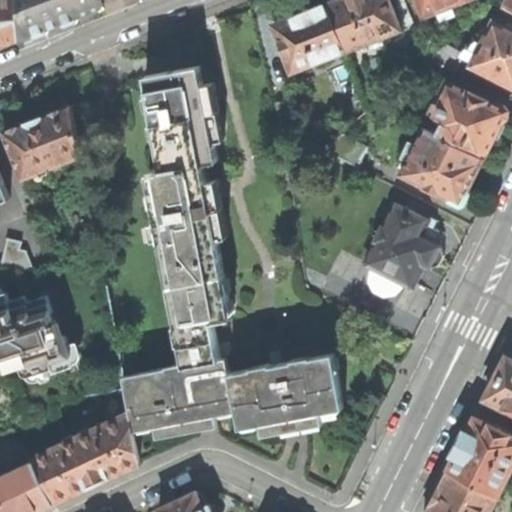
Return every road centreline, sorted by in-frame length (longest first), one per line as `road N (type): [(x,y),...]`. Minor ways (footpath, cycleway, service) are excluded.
road 1 (residential): [(319,511),(217,463),(196,464),(94,511)]
road 2 (tertiary): [(475,317),(377,511)]
road 3 (residential): [(194,0),(0,76)]
